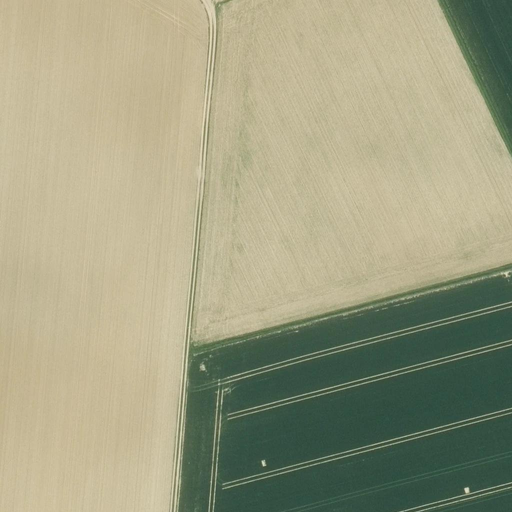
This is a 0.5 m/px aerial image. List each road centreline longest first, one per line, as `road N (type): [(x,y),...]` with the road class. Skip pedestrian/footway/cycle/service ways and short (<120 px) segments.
road 1 (track): [(214,3),(185,356),(511,269)]
road 2 (track): [(511,149),(440,0)]
road 3 (track): [(185,356),(173,511)]
